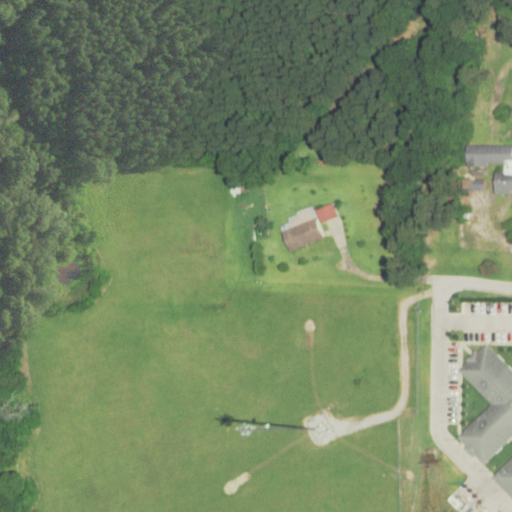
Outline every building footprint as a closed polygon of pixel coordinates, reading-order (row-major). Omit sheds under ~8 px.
[(511,141),(467,141),(467,163),(486,163),(486,160),(505,160),(505,168),(495,168),(495,191),(511,191),(511,187),(511,141)] [(409,202),(407,185),(395,187),(398,204),(409,202)] [(321,220),(338,212),(332,200),(316,207),(321,220)] [(284,228),(282,223),(290,219),(288,215),(298,211),(297,209),(313,202),(317,214),(284,228)] [(284,228),(292,248),(326,234),(317,214),(284,228)] [(511,365),(487,340),(478,349),(476,347),(466,356),(468,359),(459,368),(492,401),(459,434),(468,443),(466,445),(476,455),(478,453),(486,462),(511,436),(511,457),(495,474),(511,490),(511,365)]
